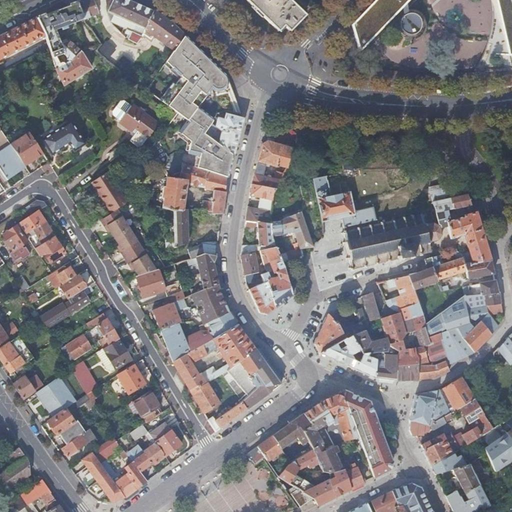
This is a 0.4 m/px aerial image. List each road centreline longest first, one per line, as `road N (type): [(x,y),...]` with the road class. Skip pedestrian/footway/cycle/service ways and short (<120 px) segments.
road 1 (residential): [(0,210),(37,185),(48,188),(215,456)]
road 2 (unclassified): [(285,349),(244,313),(228,252),(243,171),(278,74)]
road 3 (unclassified): [(504,233),(510,324),(474,363),(439,382),(385,395)]
road 4 (secondary): [(278,74),(354,101),(433,106)]
road 5 (secondary): [(80,511),(0,400)]
road 6 (residential): [(467,108),(464,150),(504,233)]
road 7 (unclassified): [(314,369),(301,391),(215,456)]
